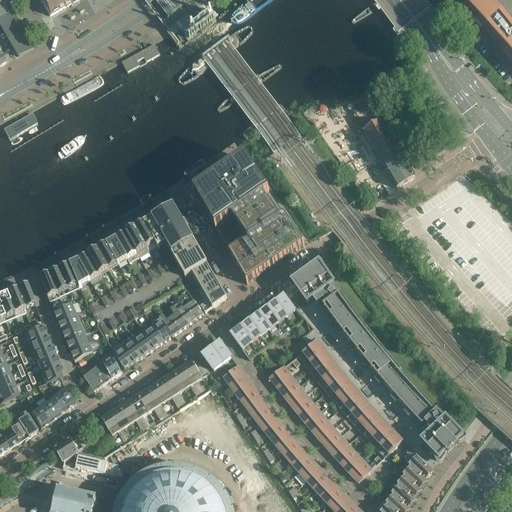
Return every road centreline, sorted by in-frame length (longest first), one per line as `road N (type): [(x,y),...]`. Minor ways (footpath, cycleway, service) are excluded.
road 1 (residential): [(244,304),(491,139)]
road 2 (residential): [(0,474),(214,327)]
road 3 (residential): [(214,327),(368,511)]
road 4 (primary): [(391,0),(491,139)]
road 5 (primary): [(509,126),(406,0)]
road 6 (tertiary): [(61,66),(169,0)]
